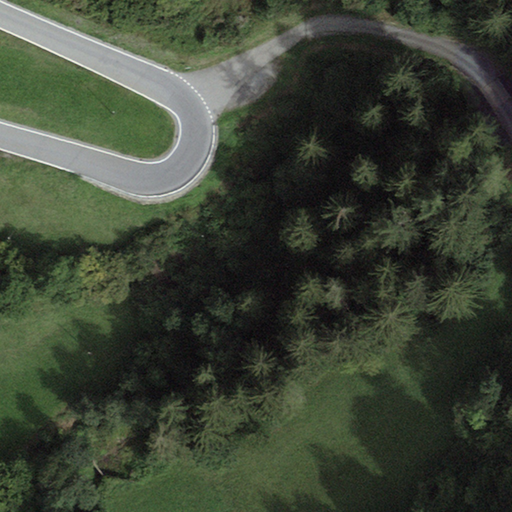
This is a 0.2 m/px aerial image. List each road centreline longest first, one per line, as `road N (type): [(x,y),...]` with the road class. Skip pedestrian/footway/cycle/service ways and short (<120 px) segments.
road 1 (tertiary): [(0,14),(161,86),(196,121),(185,164),(162,177),(0,136)]
road 2 (track): [(511,117),(471,61),(450,49),(336,25),(294,40),(191,108)]
